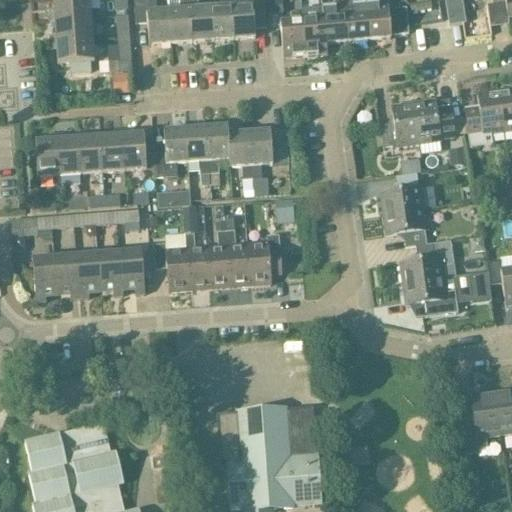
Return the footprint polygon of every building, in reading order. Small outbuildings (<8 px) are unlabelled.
[(49,23),(90,21),(88,0),(76,0),(53,2),(54,17),(48,17),(49,23)] [(165,15),(168,48),(189,46),(187,13),(185,0),(181,0),(164,1),(165,15)] [(211,44),(208,12),(199,13),(198,0),(185,0),(187,13),(189,46),(211,44)] [(211,44),(232,43),(228,0),(220,0),(221,11),(208,12),(211,44)] [(228,0),(232,43),(253,41),(253,32),(267,32),(265,7),(251,8),(251,9),(241,10),(240,0),(228,0)] [(268,0),(270,17),(282,16),(281,4),(298,2),(297,0),(268,0)] [(444,0),(449,28),(465,26),(461,0),(444,0)] [(506,19),(511,18),(511,0),(489,0),(491,6),(504,4),(506,19)] [(128,13),(127,1),(114,2),(115,13),(128,13)] [(146,49),(168,48),(165,15),(157,16),(156,2),(133,3),(135,27),(145,27),(146,49)] [(364,7),(367,43),(389,41),(389,38),(407,36),(404,10),(387,12),(386,6),(364,7)] [(342,9),(345,45),(367,43),(364,7),(342,9)] [(430,15),(429,7),(411,11),(413,19),(430,15)] [(324,47),(325,47),(345,45),(342,9),(320,11),(321,23),(322,23),(324,47)] [(434,25),(442,24),(441,15),(433,16),(434,25)] [(115,19),(116,36),(129,35),(128,18),(115,19)] [(50,39),(50,45),(92,42),(90,21),(49,23),(49,24),(55,24),(56,38),(50,39)] [(321,23),(300,25),(303,60),(316,59),(316,58),(325,57),(325,47),(324,47),(322,23),(321,23)] [(303,60),(300,25),(278,26),(281,62),(290,61),(291,61),(303,60)] [(93,64),(92,42),(50,45),(51,52),(57,52),(58,67),(69,66),(70,78),(91,76),(90,64),(93,64)] [(109,78),(112,77),(128,76),(131,76),(129,47),(107,49),(109,78)] [(128,76),(112,77),(113,91),(129,90),(128,76)] [(511,91),(497,94),(503,136),(511,134),(511,91)] [(491,137),(503,136),(497,94),(476,97),(478,115),(464,117),(468,139),(470,150),(491,147),(491,137)] [(412,106),(417,148),(439,145),(439,143),(454,141),(451,119),(445,120),(434,112),(433,103),(412,106)] [(417,148),(412,106),(390,109),(392,121),(386,129),(380,130),(383,151),(396,149),(396,151),(417,148)] [(208,164),(209,178),(210,187),(210,188),(219,188),(218,177),(218,176),(216,163),(228,162),(226,137),(226,129),(205,131),(208,163),(208,164)] [(186,166),(198,165),(199,179),(209,178),(208,164),(208,163),(205,131),(183,133),(186,166)] [(128,132),(121,133),(124,174),(154,172),(153,158),(145,159),(143,136),(129,137),(128,132)] [(124,174),(121,133),(115,133),(115,138),(100,139),(103,176),(124,174)] [(178,180),(177,166),(186,166),(183,133),(162,134),(164,157),(153,158),(154,172),(155,182),(166,181),(178,180)] [(248,135),(251,181),(261,180),(260,168),(271,167),(269,133),(248,135)] [(103,176),(100,139),(86,140),(85,135),(78,136),(81,177),(103,176)] [(228,162),(229,170),(240,169),(243,200),(253,199),(251,181),(248,135),(226,137),(228,162)] [(57,138),(60,179),(81,177),(78,136),(78,141),(64,142),(64,137),(57,138)] [(38,180),(60,179),(57,138),(50,138),(50,143),(35,144),(38,180)] [(465,161),(450,163),(451,172),(467,170),(465,161)] [(381,218),(423,213),(420,191),(419,191),(416,177),(395,180),(396,187),(390,195),(378,197),(381,218)] [(210,187),(209,178),(199,179),(200,188),(210,187)] [(486,186),(476,187),(476,195),(486,194),(486,186)] [(133,209),(149,209),(148,196),(132,197),(133,209)] [(119,198),(104,199),(105,212),(120,211),(119,198)] [(105,212),(104,199),(89,200),(90,213),(105,212)] [(68,214),(84,213),(83,201),(67,202),(68,214)] [(39,217),(56,216),(55,203),(39,204),(39,217)] [(157,203),(157,208),(158,213),(170,212),(169,207),(169,203),(157,203)] [(276,226),(278,226),(294,224),(291,203),(275,205),(276,226)] [(488,211),(487,203),(478,205),(479,212),(488,211)] [(195,210),(190,211),(187,211),(183,211),(183,225),(184,236),(197,235),(195,210)] [(405,251),(415,251),(427,249),(425,234),(426,234),(423,213),(381,218),(384,240),(396,238),(404,244),(405,251)] [(114,216),(115,228),(139,227),(138,214),(114,216)] [(94,230),(115,228),(114,216),(93,217),(94,230)] [(94,230),(93,217),(72,219),(73,231),(94,230)] [(50,221),(52,233),(73,231),(72,219),(50,221)] [(50,221),(36,222),(37,234),(52,233),(50,221)] [(224,235),(225,248),(229,289),(250,287),(247,246),(235,247),(234,234),(233,222),(223,222),(224,224),(224,235)] [(216,235),(224,235),(224,224),(219,225),(216,225),(215,225),(216,235)] [(216,235),(217,248),(206,249),(209,291),(229,289),(225,248),(224,235),(216,235)] [(184,238),(185,251),(189,292),(209,291),(206,249),(194,250),(193,237),(184,238)] [(266,239),(266,244),(247,246),(250,287),(269,286),(269,280),(282,279),(281,264),(279,238),(266,239)] [(483,254),(481,241),(469,243),(470,251),(475,255),(483,254)] [(401,289),(443,283),(455,281),(450,245),(427,249),(415,251),(416,256),(409,265),(398,267),(401,289)] [(155,273),(165,272),(167,294),(189,292),(185,251),(166,253),(165,247),(153,248),(155,273)] [(140,252),(118,254),(121,289),(134,287),(135,296),(143,296),(140,252)] [(122,297),(121,289),(118,254),(96,255),(99,290),(112,289),(113,298),(122,297)] [(75,257),(79,301),(88,300),(88,291),(99,290),(96,255),(75,257)] [(54,259),(57,294),(69,292),(70,302),(79,301),(75,257),(54,259)] [(44,295),(57,294),(54,259),(32,261),(35,305),(45,304),(44,295)] [(511,308),(511,274),(502,276),(500,264),(486,266),(490,289),(502,287),(505,310),(511,308)] [(484,277),(468,279),(471,299),(472,304),(487,302),(486,294),(484,280),(484,277)] [(443,283),(401,289),(404,310),(421,308),(423,322),(445,319),(445,318),(457,317),(454,295),(445,296),(443,283)] [(511,396),(495,399),(500,439),(511,436),(511,396)] [(486,441),(500,439),(495,399),(471,403),(474,421),(461,422),(466,458),(478,456),(478,452),(487,451),(486,441)] [(284,412),(284,411),(237,414),(237,416),(215,418),(219,462),(226,461),(230,511),(244,510),(244,511),(258,511),(292,510),(292,507),(319,505),(315,455),(312,410),(284,412)] [(31,506),(32,511),(137,511),(134,511),(115,511),(113,501),(121,499),(118,486),(122,485),(115,454),(110,455),(103,425),(24,444),(31,474),(27,475),(34,505),(31,506)]
